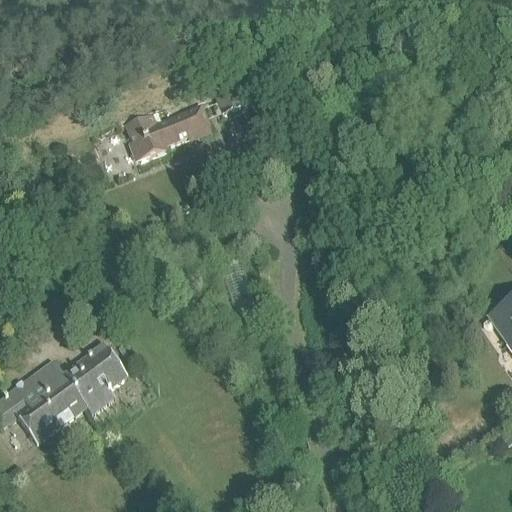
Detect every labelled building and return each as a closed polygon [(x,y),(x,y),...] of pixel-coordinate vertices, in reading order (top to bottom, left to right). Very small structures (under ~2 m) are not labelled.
[(224,118),(243,110),(234,87),(215,94),(224,118)] [(135,168),(140,166),(168,155),(166,151),(210,134),(201,111),(156,129),(151,118),(125,128),(133,148),(128,149),(135,168)] [(511,354),(511,306),(489,322),(511,354)] [(110,396),(128,382),(104,349),(63,379),(53,366),(43,374),(61,399),(71,392),(86,413),(87,412),(92,420),(115,403),(110,396)] [(37,449),(86,413),(71,392),(61,399),(43,374),(4,403),(5,404),(0,408),(0,433),(16,422),(37,449)]
